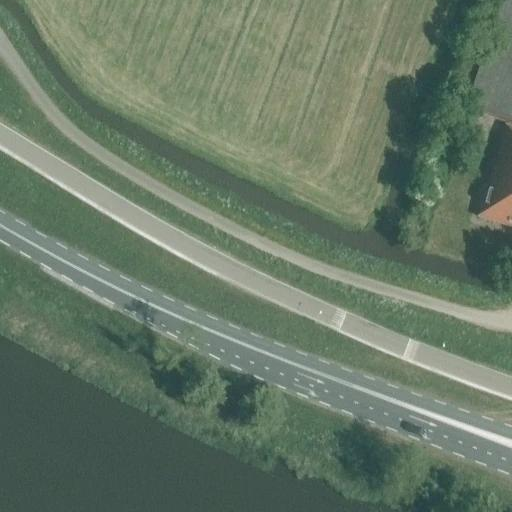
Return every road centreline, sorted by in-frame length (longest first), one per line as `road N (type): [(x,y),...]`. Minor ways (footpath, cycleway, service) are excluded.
road 1 (tertiary): [(511,388),(269,289),(0,137)]
road 2 (primary): [(502,442),(214,334),(0,227)]
